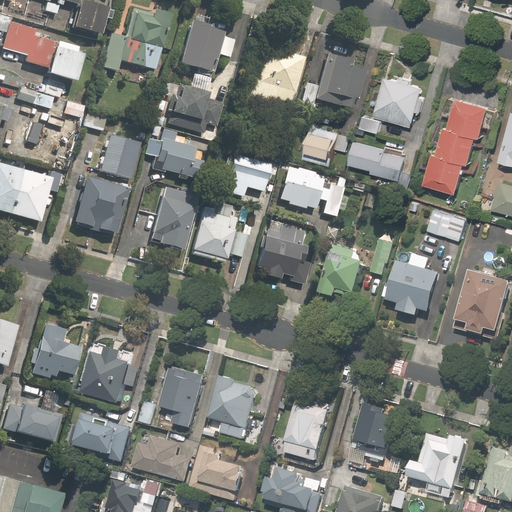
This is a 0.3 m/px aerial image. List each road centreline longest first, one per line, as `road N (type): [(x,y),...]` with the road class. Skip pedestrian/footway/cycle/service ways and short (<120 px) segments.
road 1 (residential): [(0,257),(511,399)]
road 2 (residential): [(511,50),(331,0)]
